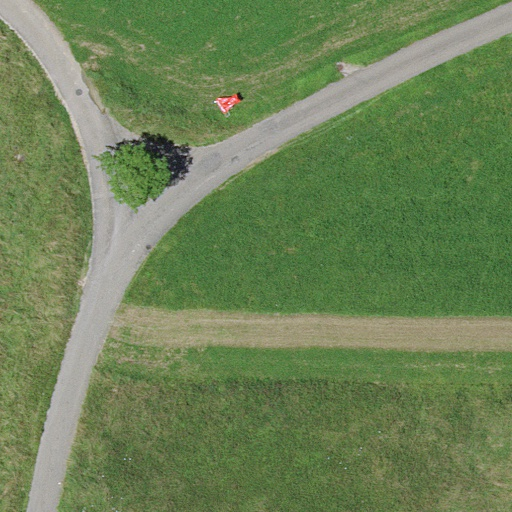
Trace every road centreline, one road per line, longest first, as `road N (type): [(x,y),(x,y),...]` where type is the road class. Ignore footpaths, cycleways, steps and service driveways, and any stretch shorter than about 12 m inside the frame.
road 1 (unclassified): [(42,511),(110,263),(132,240),(313,122),(511,25)]
road 2 (track): [(132,240),(87,116),(40,24),(10,0)]
